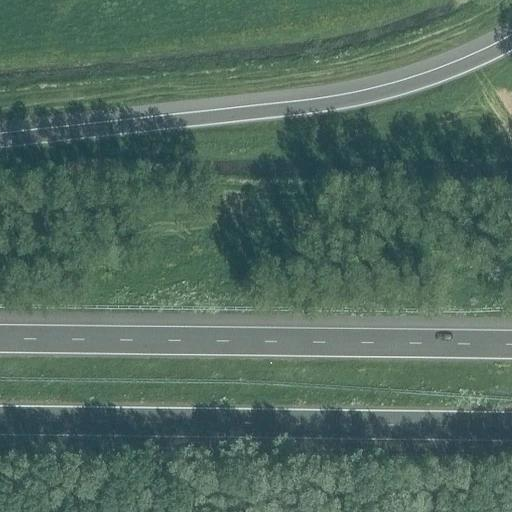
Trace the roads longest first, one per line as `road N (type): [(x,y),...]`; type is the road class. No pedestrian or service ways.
road 1 (motorway): [(511,41),(395,90),(306,109),(0,142)]
road 2 (motorway): [(511,344),(0,338)]
road 3 (motorway): [(0,421),(511,426)]
